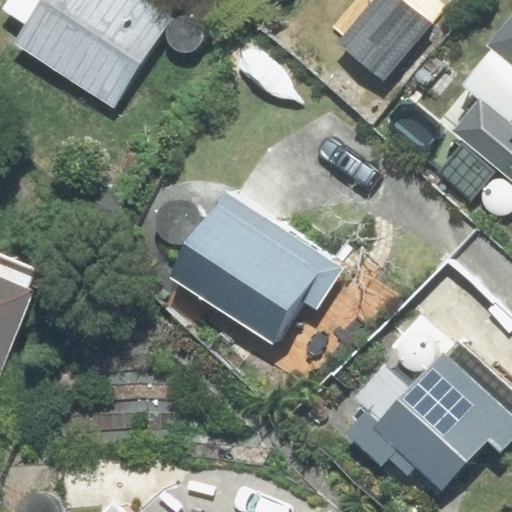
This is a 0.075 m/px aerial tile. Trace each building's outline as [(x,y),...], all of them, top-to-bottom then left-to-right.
[(45,26),(32,44),(132,110),(191,21),(159,0),(28,0),(21,10),(45,26)] [(511,30),(463,93),(489,114),(447,165),(484,195),(511,160),(511,30)] [(145,154),(130,182),(149,193),(164,165),(145,154)] [(266,192),(205,277),(302,346),(348,312),(377,272),(266,192)] [(0,256),(0,405),(12,411),(68,288),(0,256)] [(412,363),(376,398),(393,418),(369,441),(397,470),(409,458),(425,473),(432,466),(460,496),(511,445),(511,383),(485,356),(444,396),(412,363)]
